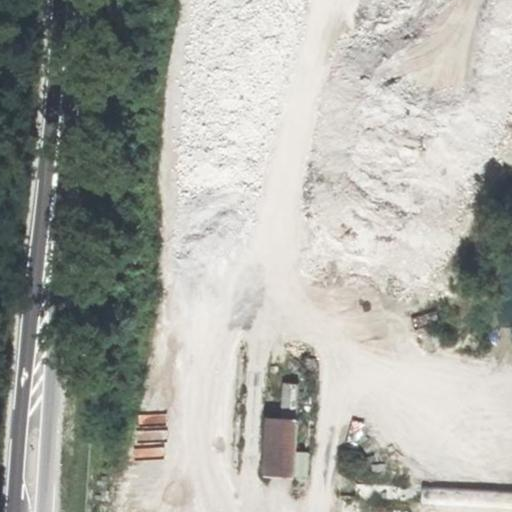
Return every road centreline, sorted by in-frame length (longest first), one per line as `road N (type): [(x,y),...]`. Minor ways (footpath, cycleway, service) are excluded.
road 1 (track): [(251,511),(250,168),(261,61),(295,0)]
road 2 (secondary): [(40,511),(70,0)]
